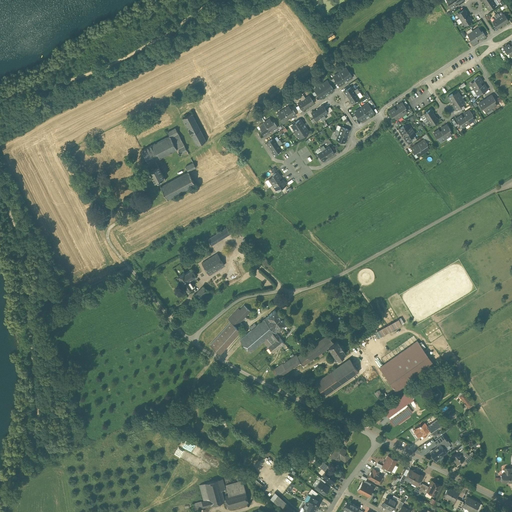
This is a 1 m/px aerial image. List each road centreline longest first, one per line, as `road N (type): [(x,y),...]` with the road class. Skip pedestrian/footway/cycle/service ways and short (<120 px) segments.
road 1 (residential): [(511,179),(311,288),(235,301),(190,339)]
road 2 (track): [(420,0),(191,154)]
road 3 (residential): [(379,438),(190,339)]
road 4 (residential): [(511,505),(379,438)]
